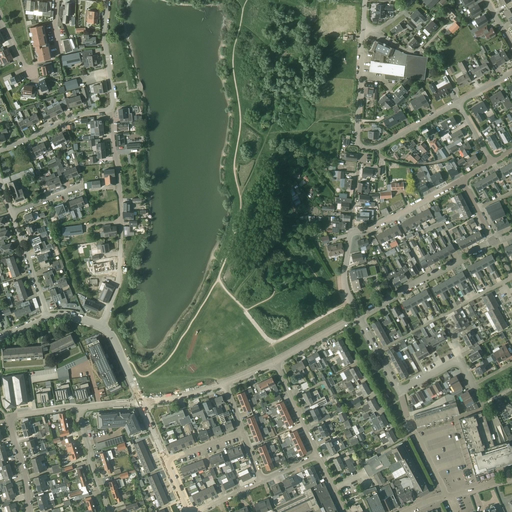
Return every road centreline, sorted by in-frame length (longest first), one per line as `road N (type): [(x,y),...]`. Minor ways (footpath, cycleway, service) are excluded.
road 1 (residential): [(111,109),(121,225),(118,285),(102,328)]
road 2 (residential): [(29,511),(9,417),(79,407)]
road 3 (residential): [(358,315),(493,241)]
road 4 (residential): [(375,148),(362,147),(356,135),(363,29)]
road 5 (track): [(350,301),(273,343),(246,310)]
road 6 (residential): [(351,231),(368,230),(462,180)]
